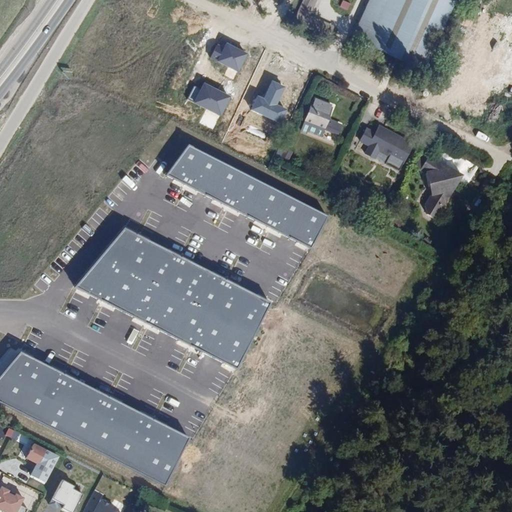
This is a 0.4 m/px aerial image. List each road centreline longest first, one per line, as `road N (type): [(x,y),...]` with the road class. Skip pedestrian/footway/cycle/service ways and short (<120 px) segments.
road 1 (track): [(511,158),(283,511)]
road 2 (residential): [(193,0),(506,159)]
road 3 (residential): [(0,144),(88,0)]
road 4 (track): [(511,267),(467,342),(511,407)]
